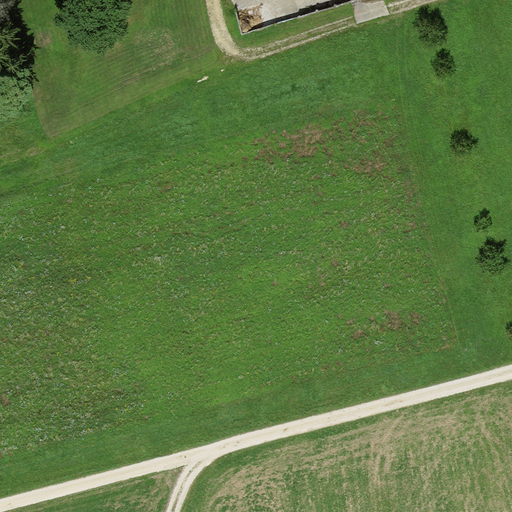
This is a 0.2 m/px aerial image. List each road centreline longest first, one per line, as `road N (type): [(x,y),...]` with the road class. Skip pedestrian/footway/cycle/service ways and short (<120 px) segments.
road 1 (track): [(0,508),(511,373)]
road 2 (track): [(426,0),(246,39)]
